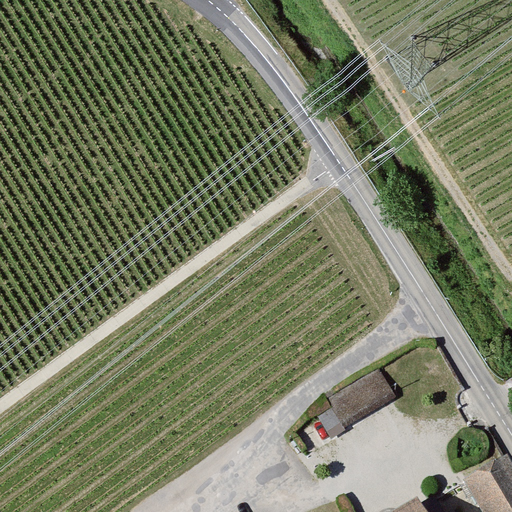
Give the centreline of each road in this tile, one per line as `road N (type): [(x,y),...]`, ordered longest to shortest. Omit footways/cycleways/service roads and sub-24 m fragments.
road 1 (tertiary): [(211,4),(302,106),(511,437)]
road 2 (track): [(337,160),(0,409)]
